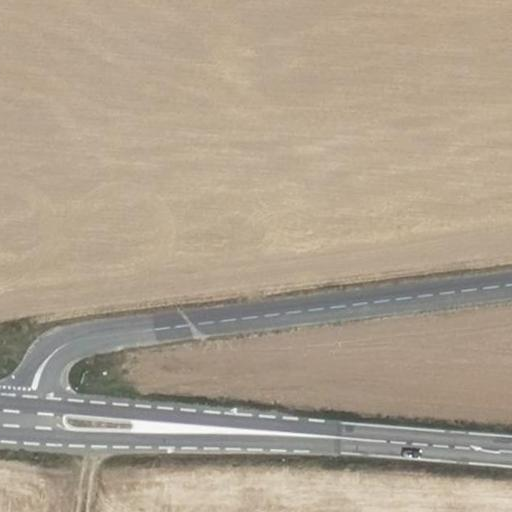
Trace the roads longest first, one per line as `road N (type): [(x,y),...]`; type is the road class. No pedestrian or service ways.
road 1 (tertiary): [(18,424),(43,368),(93,338),(511,287)]
road 2 (secondary): [(511,459),(18,424)]
